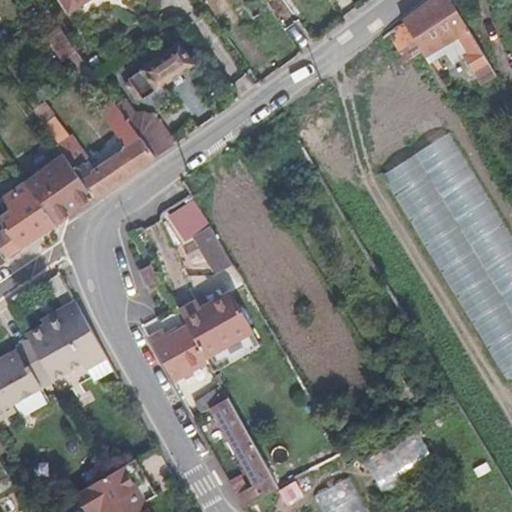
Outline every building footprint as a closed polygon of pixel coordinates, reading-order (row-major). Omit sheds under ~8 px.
[(62,0),(70,11),(86,0),(62,0)] [(431,0),(404,21),(405,23),(424,53),(426,58),(459,37),(469,52),(464,56),(465,57),(474,72),(489,63),(451,0),(431,0)] [(76,69),(84,62),(48,10),(40,15),(49,28),(44,32),(64,60),(68,57),(76,69)] [(424,53),(405,23),(389,35),(408,63),(424,53)] [(454,64),(465,57),(464,56),(469,52),(459,37),(426,58),(430,63),(448,53),(454,64)] [(143,99),(194,63),(180,43),(167,51),(164,47),(152,56),(155,60),(129,79),(131,81),(142,97),(143,99)] [(497,76),(489,63),(474,72),(482,85),(497,76)] [(137,100),(142,97),(131,81),(126,85),(137,100)] [(64,154),(96,199),(156,158),(142,138),(141,139),(115,102),(100,112),(128,148),(96,169),(72,136),(58,146),(64,154)] [(42,104),(34,109),(53,136),(63,129),(42,104)] [(161,122),(141,137),(142,138),(156,158),(177,143),(161,122)] [(323,151),(308,126),(296,133),(310,158),(323,151)] [(385,169),(500,380),(511,373),(511,236),(455,131),(385,169)] [(57,225),(96,199),(64,154),(25,182),(57,225)] [(8,228),(23,248),(57,225),(25,182),(6,196),(12,210),(0,217),(8,228)] [(209,227),(194,201),(172,215),(188,241),(194,237),(217,276),(233,265),(210,226),(209,227)] [(0,233),(0,251),(6,259),(23,248),(8,228),(0,233)] [(184,285),(166,294),(174,309),(192,300),(184,285)] [(231,293),(203,309),(205,313),(233,296),(231,293)] [(203,309),(184,320),(187,326),(206,357),(207,357),(252,331),(253,331),(233,296),(205,313),(203,309)] [(107,357),(76,301),(61,310),(64,316),(45,326),(28,336),(29,339),(53,380),(84,362),(88,369),(107,357)] [(198,301),(179,312),(184,320),(203,309),(198,301)] [(42,321),(45,326),(64,316),(61,310),(42,321)] [(149,337),(174,382),(209,363),(206,357),(187,326),(168,337),(164,329),(149,337)] [(260,346),(252,331),(207,357),(214,370),(260,346)] [(29,339),(24,342),(35,362),(47,385),(53,381),(53,380),(29,339)] [(16,346),(18,350),(27,366),(29,365),(35,362),(24,342),(16,346)] [(27,366),(18,350),(0,360),(0,419),(16,410),(13,404),(42,388),(29,365),(27,366)] [(115,370),(107,357),(88,369),(95,381),(115,370)] [(35,362),(29,365),(42,388),(47,385),(35,362)] [(415,396),(399,373),(388,380),(403,404),(415,396)] [(196,403),(202,413),(229,398),(222,386),(196,403)] [(246,507),(280,488),(229,398),(212,408),(256,486),(238,496),(245,508),(246,507)] [(380,492),(430,458),(414,433),(363,466),(380,492)] [(149,482),(136,459),(107,476),(99,481),(117,511),(151,511),(146,502),(138,489),(149,482)] [(365,511),(344,477),(314,496),(323,511),(365,511)] [(117,511),(99,481),(77,494),(87,511),(117,511)] [(157,496),(149,482),(138,489),(146,502),(157,496)]
